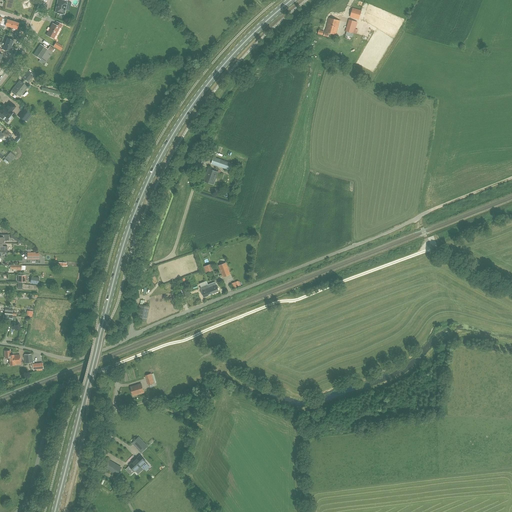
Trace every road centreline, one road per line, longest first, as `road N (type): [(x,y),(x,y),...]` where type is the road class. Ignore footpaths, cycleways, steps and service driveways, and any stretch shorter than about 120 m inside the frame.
road 1 (primary): [(54,511),(122,248),(148,180),(199,94),(291,0)]
road 2 (unclassified): [(82,358),(427,212)]
road 3 (unclassified): [(17,511),(56,391),(96,371),(109,372),(116,385),(96,469),(116,481),(132,511)]
